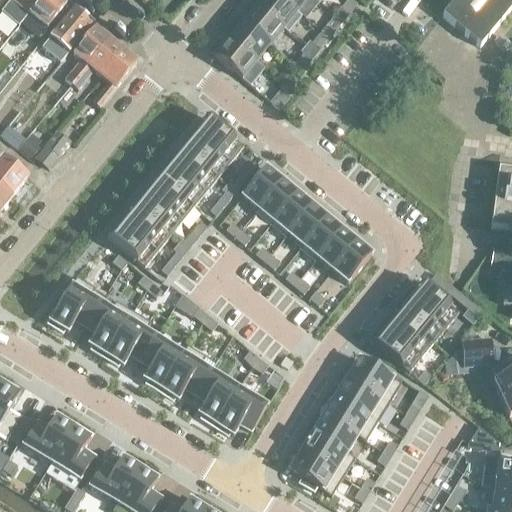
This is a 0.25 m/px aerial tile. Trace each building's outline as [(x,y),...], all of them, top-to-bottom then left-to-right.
[(43,0),(13,0),(12,3),(28,16),(29,17),(43,0)] [(23,23),(24,24),(40,38),(42,38),(69,5),(62,0),(43,0),(29,17),(28,16),(23,23)] [(297,15),(279,0),(263,0),(256,9),(284,31),(297,15)] [(279,0),(297,15),(309,0),(279,0)] [(348,18),(357,7),(349,0),(340,11),(348,18)] [(511,0),(458,0),(443,18),(481,49),(511,11),(511,0)] [(0,21),(2,24),(9,15),(0,7),(0,21)] [(243,26),(270,48),(284,31),(256,9),(243,26)] [(65,47),(58,56),(56,55),(40,73),(48,80),(64,61),(65,62),(94,26),(75,11),(54,37),(65,47)] [(330,41),(339,29),(331,23),(322,34),(330,41)] [(229,42),(256,65),(270,48),(243,26),(229,42)] [(71,89),(109,44),(104,39),(106,36),(98,29),(95,32),(73,58),(81,64),(64,83),(71,89)] [(312,46),(320,52),(330,41),(322,34),(312,46)] [(224,37),(223,37),(217,44),(209,55),(215,60),(242,82),(256,65),(229,42),(224,38),(224,37)] [(102,81),(125,52),(116,45),(114,48),(109,44),(71,89),(77,94),(94,75),(102,81)] [(125,52),(102,81),(108,87),(92,107),(99,113),(137,67),(131,62),(133,59),(125,52)] [(8,64),(19,73),(27,63),(16,54),(8,64)] [(294,68),(302,74),(311,63),(303,57),(294,68)] [(284,87),(294,96),(302,86),(292,78),(284,87)] [(294,96),(284,87),(270,105),(280,113),(294,96)] [(205,122),(181,151),(218,181),(242,152),(243,151),(206,120),(205,121),(205,122)] [(0,138),(0,141),(16,154),(25,144),(7,130),(0,138)] [(34,161),(35,162),(49,174),(74,142),(66,136),(64,139),(56,133),(34,161)] [(19,151),(31,161),(40,151),(38,149),(42,144),(32,136),(19,151)] [(181,151),(157,181),(193,211),(218,181),(181,151)] [(3,162),(0,165),(0,191),(12,201),(28,182),(3,162)] [(249,166),(241,175),(248,180),(255,171),(249,166)] [(511,173),(498,171),(490,231),(511,233),(511,173)] [(265,172),(241,201),(257,213),(254,217),(255,217),(258,214),(281,185),(265,172)] [(241,175),(234,185),(240,190),(248,180),(241,175)] [(157,181),(132,211),(169,241),(193,211),(157,181)] [(231,182),(226,188),(235,196),(240,190),(234,185),(231,182)] [(258,214),(255,217),(269,229),(272,226),(296,197),(281,185),(258,214)] [(226,188),(221,194),(224,197),(230,202),(235,196),(226,188)] [(0,191),(0,215),(12,201),(0,191)] [(224,197),(216,206),(223,211),(230,202),(224,197)] [(272,226),(269,229),(284,241),(287,238),(311,209),(296,197),(272,226)] [(216,206),(209,215),(215,220),(223,211),(216,206)] [(287,238),(284,241),(285,242),(288,238),(301,249),(298,253),(299,254),(302,250),(326,221),(311,209),(287,238)] [(108,240),(107,241),(144,271),(145,271),(145,270),(169,241),(132,211),(108,240)] [(302,250),(299,254),(314,266),(317,262),(340,233),(326,221),(302,250)] [(200,226),(193,235),(199,240),(206,231),(200,226)] [(231,226),(225,234),(234,242),(241,234),(231,226)] [(317,262),(314,266),(318,263),(332,274),(355,245),(340,233),(317,262)] [(241,234),(234,242),(244,249),(250,242),(241,234)] [(193,235),(185,244),(191,249),(199,240),(193,235)] [(182,241),(177,247),(186,255),(191,249),(185,244),(182,241)] [(355,245),(332,274),(347,287),(371,258),(355,245)] [(177,247),(172,253),(175,256),(182,261),(186,255),(177,247)] [(261,251),(255,258),(264,266),(270,258),(261,251)] [(511,272),(511,253),(493,251),(490,269),(511,272)] [(175,256),(168,265),(174,270),(181,261),(175,256)] [(118,258),(111,266),(121,274),(127,266),(118,258)] [(270,258),(264,266),(273,274),(280,266),(270,258)] [(168,265),(160,274),(167,279),(174,270),(168,265)] [(291,275),(284,283),(293,290),(300,283),(291,275)] [(436,277),(430,283),(440,290),(445,284),(436,277)] [(143,279),(137,287),(146,295),(152,287),(143,279)] [(76,281),(48,327),(62,336),(63,334),(67,337),(74,325),(85,332),(100,307),(90,301),(95,292),(76,281)] [(300,283),(293,290),(303,298),(309,290),(300,283)] [(445,284),(440,290),(449,298),(454,292),(445,284)] [(420,287),(396,317),(433,347),(457,317),(458,316),(421,286),(420,287)] [(152,287),(146,295),(155,302),(161,295),(152,287)] [(454,292),(449,298),(458,306),(463,299),(454,292)] [(501,307),(503,307),(511,308),(511,294),(505,293),(505,294),(498,293),(497,303),(502,304),(501,307)] [(315,295),(308,303),(318,310),(324,303),(315,295)] [(463,299),(458,306),(467,313),(472,307),(463,299)] [(100,307),(85,332),(95,338),(88,349),(92,352),(91,354),(104,362),(133,316),(115,305),(110,313),(100,307)] [(472,307),(467,313),(476,321),(482,315),(472,307)] [(199,312),(192,320),(202,328),(208,320),(199,312)] [(133,316),(104,362),(117,370),(119,368),(123,371),(125,367),(130,360),(140,366),(155,341),(145,335),(150,326),(133,316)] [(372,346),(371,347),(408,377),(409,377),(409,376),(433,347),(396,317),(372,346)] [(208,320),(202,328),(211,335),(217,327),(208,320)] [(155,341),(140,366),(150,372),(143,383),(147,386),(146,388),(159,396),(188,350),(187,349),(182,357),(160,344),(155,341)] [(462,373),(492,370),(489,343),(460,345),(462,373)] [(188,350),(159,396),(172,404),(174,402),(178,405),(185,394),(195,400),(210,375),(200,369),(205,361),(188,350)] [(249,354),(243,361),(252,369),(259,361),(249,354)] [(259,361),(252,369),(262,376),(268,369),(259,361)] [(357,362),(345,382),(388,408),(400,389),(357,362)] [(511,367),(494,376),(499,386),(494,388),(510,421),(511,420),(511,367)] [(424,373),(416,383),(422,388),(430,379),(424,373)] [(210,375),(195,400),(205,406),(198,418),(202,420),(201,422),(214,430),(238,392),(210,375)] [(345,382),(334,400),(377,426),(388,408),(345,382)] [(0,441),(5,444),(5,445),(6,445),(21,421),(20,420),(9,414),(20,397),(19,397),(18,397),(10,392),(12,390),(0,383),(0,441)] [(238,392),(214,430),(228,439),(229,437),(233,439),(240,428),(251,435),(266,410),(238,392)] [(334,400),(323,418),(366,445),(377,426),(334,400)] [(411,408),(405,418),(413,423),(419,413),(411,408)] [(323,418),(311,437),(354,463),(355,462),(347,458),(357,441),(365,445),(366,445),(323,418)] [(405,418),(398,429),(407,434),(413,423),(405,418)] [(37,424),(22,449),(51,467),(74,429),(61,421),(60,423),(56,420),(49,431),(37,424)] [(74,429),(51,467),(79,485),(95,460),(83,453),(90,442),(86,439),(88,437),(74,429)] [(311,437),(300,456),(343,481),(354,463),(311,437)] [(388,445),(382,455),(390,460),(397,450),(388,445)] [(382,455),(376,465),(384,470),(390,460),(382,455)] [(300,456),(289,475),(302,483),(299,487),(313,496),(316,491),(331,501),(343,481),(300,456)] [(104,466),(89,491),(116,508),(113,511),(114,511),(141,470),(128,462),(126,464),(122,461),(115,473),(104,466)] [(8,463),(2,474),(10,479),(16,469),(8,463)] [(490,490),(490,491),(511,493),(511,468),(497,466),(497,468),(497,469),(494,490),(490,490)] [(469,468),(462,478),(471,484),(477,473),(469,468)] [(141,470),(114,511),(154,511),(161,501),(150,494),(157,483),(153,480),(154,478),(141,470)] [(365,482),(359,492),(368,497),(374,487),(365,482)] [(456,489),(450,499),(458,504),(464,494),(456,489)] [(76,491),(70,501),(78,507),(84,496),(76,491)] [(511,511),(511,493),(490,491),(486,511),(511,511)] [(359,492),(353,502),(362,507),(368,497),(359,492)] [(450,499),(443,509),(448,511),(453,511),(458,504),(450,499)] [(70,501),(63,511),(64,511),(74,511),(78,507),(70,501)] [(178,511),(171,507),(167,511),(207,511),(208,511),(194,503),(193,505),(189,503),(183,511),(178,511)]
